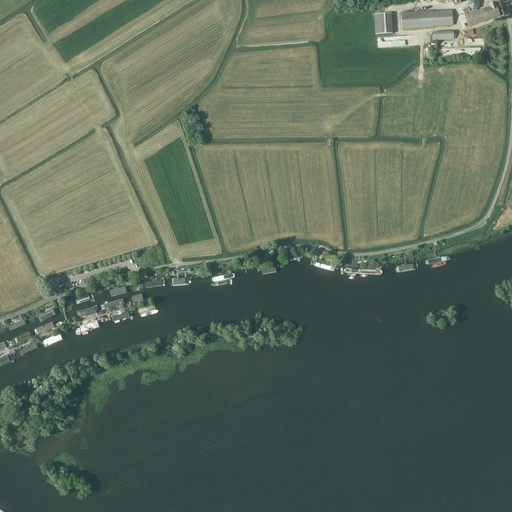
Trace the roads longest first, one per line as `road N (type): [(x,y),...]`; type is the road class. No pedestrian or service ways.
road 1 (unclassified): [(0,321),(72,289),(157,268),(289,246),(382,252),(473,228),(497,192),(511,118)]
road 2 (track): [(421,68),(420,32),(396,33),(396,10),(466,0)]
